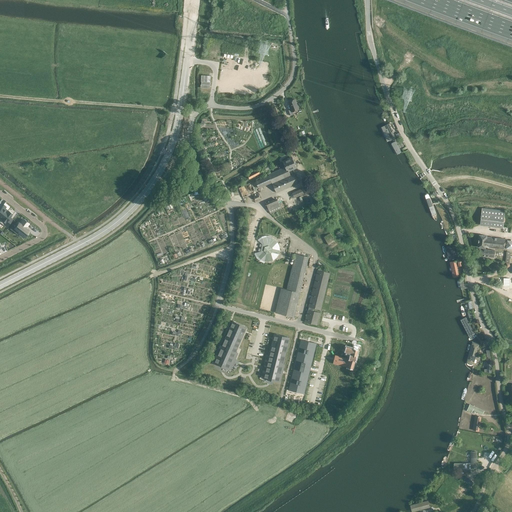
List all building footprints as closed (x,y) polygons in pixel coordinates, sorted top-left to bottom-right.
[(218,16),(217,28),(251,31),(252,19),(218,16)] [(456,58),(453,70),(487,79),(488,76),(469,70),(470,67),(489,73),(491,68),(456,58)] [(201,85),(201,89),(210,89),(210,75),(201,75),(201,82),(202,82),(202,85),(201,85)] [(377,95),(372,97),(381,124),(386,122),(377,95)] [(298,109),(294,99),(287,102),(290,109),(287,110),(289,116),(293,115),(291,112),(298,109)] [(381,128),(387,142),(395,138),(389,124),(381,128)] [(395,141),(391,144),(397,155),(401,152),(395,141)] [(403,153),(396,158),(401,166),(408,162),(403,153)] [(286,172),(288,171),(296,168),(291,157),(282,162),(284,167),(286,172)] [(409,164),(403,167),(410,178),(416,174),(409,164)] [(258,188),(267,184),(271,183),(275,193),(298,183),(294,174),(290,176),(288,171),(286,172),(284,167),(268,175),(268,176),(255,182),(258,188)] [(249,179),(260,174),(258,170),(247,176),(249,179)] [(418,176),(414,179),(422,195),(427,192),(418,176)] [(294,198),(303,194),(301,189),(291,193),(294,198)] [(432,217),(440,214),(432,194),(424,198),(432,217)] [(277,200),(266,205),(270,214),(281,209),(277,200)] [(504,211),(481,209),(479,226),(502,228),(504,211)] [(7,210),(0,219),(5,223),(4,224),(7,227),(12,221),(9,219),(13,214),(8,210),(7,210)] [(447,224),(445,218),(439,220),(443,233),(449,231),(447,224)] [(19,223),(15,229),(20,232),(19,233),(23,237),(29,230),(26,228),(27,227),(26,226),(28,224),(23,220),(20,224),(19,223)] [(331,234),(325,237),(329,245),(335,241),(331,234)] [(486,236),(479,235),(478,247),(485,248),(485,247),(504,249),(505,239),(486,237),(486,236)] [(262,240),(259,242),(261,246),(260,249),(260,252),(255,254),(257,258),(260,260),(264,262),(268,263),(272,262),(276,259),(278,255),(279,251),(278,247),(276,243),(274,241),(270,238),(265,238),(262,240)] [(445,247),(448,260),(454,259),(451,245),(445,247)] [(478,255),(493,257),(494,250),(479,248),(478,255)] [(307,256),(295,253),(286,289),(281,288),(275,313),(292,317),(307,256)] [(449,261),(452,278),(459,276),(456,260),(449,261)] [(317,270),(308,307),(320,310),(329,273),(317,270)] [(453,282),(456,299),(463,298),(459,281),(453,282)] [(465,307),(458,308),(462,324),(468,322),(465,307)] [(308,310),(304,322),(317,325),(320,313),(312,311),(313,309),(308,308),(308,310)] [(221,346),(213,363),(230,370),(237,352),(236,352),(247,327),(233,321),(222,346),(221,346)] [(288,390),(304,394),(318,336),(302,332),(288,390)] [(267,360),(262,378),(279,383),(284,364),(283,364),(290,338),(275,334),(268,360),(267,360)] [(479,345),(472,343),(466,364),(473,366),(479,345)] [(354,361),(355,361),(356,357),(355,356),(358,347),(354,346),(353,349),(346,347),(345,352),(346,352),(345,354),(350,355),(349,359),(350,360),(348,368),(352,369),(354,361)] [(470,404),(467,411),(471,413),(473,410),(482,415),(484,411),(470,404)] [(428,501),(409,506),(411,511),(413,511),(430,508),(428,501)]
